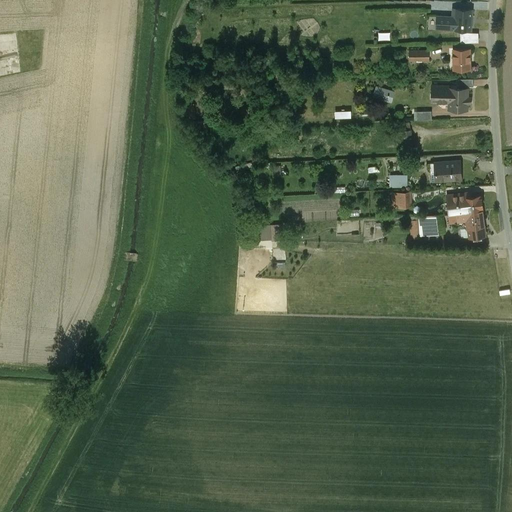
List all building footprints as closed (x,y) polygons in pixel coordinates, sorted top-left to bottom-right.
[(472,10),(454,9),(453,16),(433,15),(433,23),(436,23),(436,29),(471,30),(472,10)] [(470,49),(453,49),(453,70),(470,70),(470,49)] [(428,50),(409,51),(409,50),(409,58),(415,58),(415,61),(416,61),(428,60),(428,61),(429,61),(429,50),(428,50)] [(393,92),(376,87),(373,97),(391,102),(393,92)] [(467,89),(450,88),(435,88),(435,102),(449,102),(449,109),(466,110),(467,103),(471,103),(471,98),(467,98),(467,89)] [(352,116),(352,109),(336,110),(337,117),(352,116)] [(431,111),(416,111),(416,120),(431,120),(431,111)] [(410,122),(398,123),(399,145),(412,144),(410,122)] [(459,161),(446,162),(430,163),(431,173),(436,173),(436,174),(437,174),(437,173),(439,173),(440,181),(461,179),(459,161)] [(406,175),(395,175),(395,186),(406,186),(406,175)] [(410,192),(394,193),(395,207),(411,206),(410,192)] [(469,193),(447,196),(448,204),(450,204),(451,213),(449,213),(449,215),(458,214),(457,208),(464,207),(463,198),(470,198),(469,193)] [(470,198),(463,198),(464,207),(457,208),(458,214),(482,211),(480,196),(470,198)] [(482,211),(458,214),(458,219),(466,218),(467,227),(469,237),(485,235),(482,211)] [(441,213),(423,216),(425,233),(444,231),(441,213)] [(458,214),(449,215),(450,223),(458,222),(459,222),(458,219),(458,214)] [(466,218),(458,219),(459,222),(458,222),(458,225),(461,225),(465,227),(467,227),(466,218)] [(259,223),(259,238),(286,238),(286,223),(259,223)]
